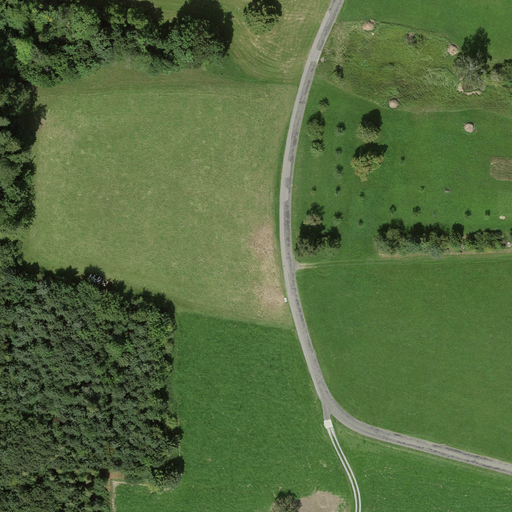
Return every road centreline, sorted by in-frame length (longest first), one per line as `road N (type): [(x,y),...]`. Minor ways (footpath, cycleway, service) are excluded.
road 1 (unclassified): [(511,469),(344,419),(313,365),(286,247),(287,191),(310,70),(339,0)]
road 2 (track): [(357,511),(325,395)]
